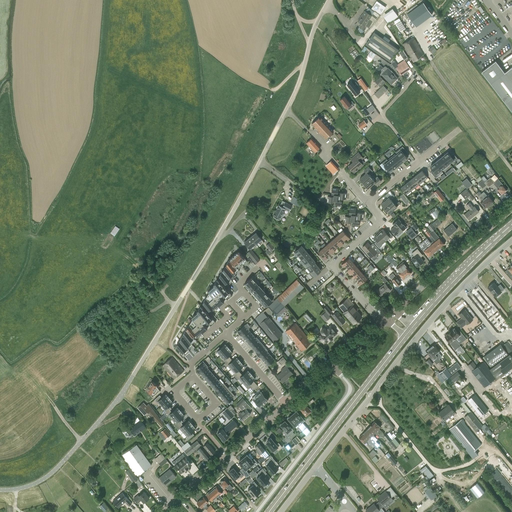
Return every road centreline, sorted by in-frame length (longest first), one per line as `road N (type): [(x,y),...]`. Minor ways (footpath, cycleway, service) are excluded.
road 1 (unclassified): [(0,489),(49,475),(120,394),(263,160),(330,0)]
road 2 (unclassified): [(315,463),(432,314),(511,237)]
road 3 (secondary): [(266,511),(405,335)]
road 4 (track): [(511,467),(485,446),(458,468),(431,467),(374,386)]
road 5 (unclassified): [(253,511),(347,389),(337,371)]
road 6 (residential): [(380,323),(333,262),(385,217),(370,200)]
road 7 (unclassified): [(395,310),(511,208)]
road 8 (tertiary): [(179,497),(287,403)]
road 9 (secondary): [(511,221),(413,325)]
road 10 (track): [(511,169),(430,62)]
